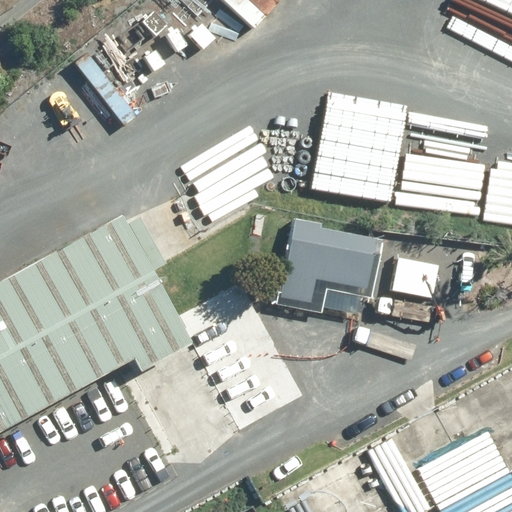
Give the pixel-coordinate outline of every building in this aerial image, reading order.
[(400,136),(325,124),(314,192),(389,205),(400,136)] [(488,151),(411,136),(398,202),(475,217),(488,151)] [(511,154),(495,152),(485,221),(511,225),(511,154)] [(330,290),(376,298),(386,234),(294,220),(280,308),(326,315),(330,290)] [(125,232),(0,303),(0,453),(190,345),(125,232)] [(243,276),(184,310),(247,420),(306,386),(243,276)]
